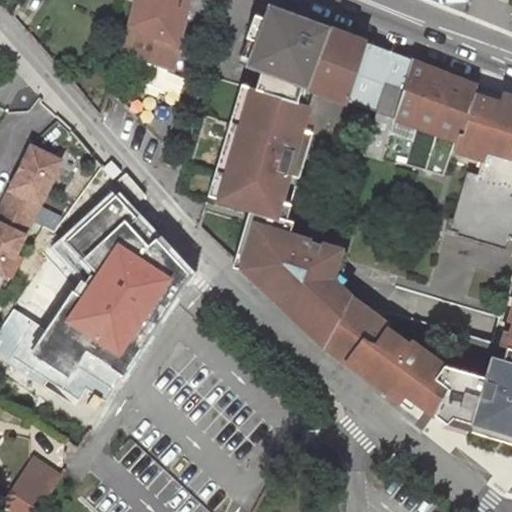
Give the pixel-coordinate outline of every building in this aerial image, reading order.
[(186,0),(132,0),(121,45),(124,46),(122,51),(124,52),(147,61),(169,69),(177,45),(186,0)] [(263,13),(266,5),(258,1),(255,10),(263,13)] [(347,99),(366,44),(355,39),(266,5),(263,13),(255,10),(252,16),(251,16),(243,35),(244,35),(253,38),(246,57),(260,62),(283,71),(284,68),(294,72),(290,82),(290,86),(291,88),(294,90),(298,90),(300,90),(302,87),(307,89),(345,104),(347,99)] [(253,38),(244,35),(237,53),(246,57),(253,38)] [(111,50),(119,54),(121,46),(113,44),(111,50)] [(364,153),(380,157),(411,60),(366,44),(347,99),(377,109),(364,153)] [(147,61),(124,52),(116,70),(140,79),(147,61)] [(445,175),(475,92),(478,84),(411,60),(380,157),(402,163),(445,175)] [(283,71),(260,62),(251,87),(290,100),(294,90),(291,88),(290,86),(290,82),(294,72),(284,68),(283,71)] [(248,86),(237,83),(226,120),(237,124),(248,86)] [(478,84),(475,92),(499,100),(502,92),(478,84)] [(251,87),(248,86),(237,124),(222,172),(216,191),(240,199),(238,205),(246,207),(252,209),(252,210),(281,219),(308,132),(297,129),(304,106),(301,105),(292,102),(292,101),(290,100),(251,87)] [(298,90),(294,90),(290,100),(292,101),(292,102),(301,105),(307,89),(302,87),(300,90),(298,90)] [(467,170),(453,217),(450,216),(445,231),(455,235),(457,233),(506,249),(510,237),(511,237),(511,94),(502,92),(499,100),(475,92),(454,150),(484,159),(480,175),(467,170)] [(237,124),(226,120),(211,169),(222,172),(237,124)] [(31,218),(60,159),(31,144),(2,203),(31,218)] [(222,172),(211,169),(203,194),(238,205),(240,199),(216,191),(222,172)] [(133,196),(110,179),(53,244),(49,241),(28,270),(59,292),(133,196)] [(0,271),(4,273),(31,218),(2,203),(0,206),(0,271)] [(338,248),(285,232),(286,229),(288,221),(281,219),(252,210),(252,209),(246,207),(242,218),(234,248),(241,250),(239,255),(243,257),(240,269),(315,337),(322,344),(349,295),(342,289),(328,278),(338,248)] [(240,269),(243,257),(239,255),(241,250),(234,248),(228,265),(240,269)] [(405,394),(434,416),(443,366),(410,341),(408,344),(386,328),(388,324),(369,309),(349,295),(322,344),(334,352),(339,344),(348,351),(359,359),(353,367),(390,393),(395,386),(405,394)] [(511,309),(501,346),(507,348),(511,349),(511,309)] [(97,370),(119,383),(150,335),(128,321),(97,370)] [(344,359),(353,367),(359,359),(348,351),(339,344),(334,352),(344,359)] [(511,349),(507,348),(502,362),(511,365),(511,349)] [(485,379),(443,366),(434,416),(446,424),(452,418),(472,424),(470,431),(511,444),(511,365),(502,362),(491,359),(485,379)] [(400,401),(405,394),(395,386),(390,393),(400,401)] [(452,418),(446,424),(470,431),(472,424),(452,418)] [(0,501),(15,511),(33,511),(60,474),(32,454),(0,498),(0,501)]
